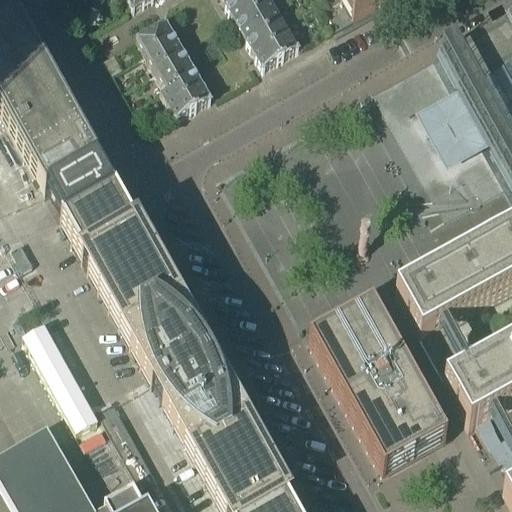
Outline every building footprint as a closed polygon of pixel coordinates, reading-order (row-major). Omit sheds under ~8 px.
[(147,10),(140,0),(119,0),(130,17),(129,17),(130,19),(132,18),(132,17),(140,13),(141,13),(147,10)] [(140,0),(147,10),(152,7),(151,6),(160,1),(159,0),(140,0)] [(223,15),(224,16),(252,0),(217,0),(216,0),(215,1),(216,3),(217,3),(224,14),(223,15)] [(234,32),(234,33),(269,13),(261,0),(252,0),(224,16),(227,21),(234,32)] [(336,0),(351,26),(398,0),(336,0)] [(244,51),(279,31),(269,13),(234,33),(238,39),(244,50),(244,51)] [(0,125),(43,203),(96,173),(10,18),(0,24),(0,125)] [(511,511),(511,24),(502,31),(503,32),(453,61),(450,55),(431,66),(457,113),(427,129),(437,147),(448,167),(478,150),(511,211),(511,237),(401,299),(402,300),(398,302),(397,301),(392,304),(507,511),(511,511)] [(133,49),(142,65),(172,47),(171,45),(164,33),(163,31),(161,32),(161,33),(133,49)] [(279,31),(244,51),(248,57),(254,66),(253,66),(254,68),(255,68),(260,76),(259,77),(261,79),(263,78),(262,77),(275,70),(282,66),(281,66),(294,59),(296,58),(295,56),(294,56),(279,31)] [(149,77),(152,82),(182,64),(182,63),(181,63),(175,52),(175,51),(172,47),(142,65),(149,77)] [(152,82),(162,99),(192,81),(185,70),(185,69),(182,64),(152,82)] [(152,82),(149,77),(140,83),(143,87),(152,82)] [(192,81),(162,99),(157,102),(174,130),(175,128),(188,121),(194,117),(206,110),(207,110),(209,109),(207,107),(202,98),(201,96),(196,88),(196,87),(192,81)] [(160,414),(214,511),(284,511),(224,403),(222,404),(190,347),(192,346),(112,201),(58,231),(149,395),(151,394),(161,413),(160,414)] [(443,451),(376,330),(369,317),(366,319),(364,315),(307,347),(309,351),(306,352),(380,486),(443,451)] [(93,433),(50,331),(26,341),(69,443),(93,433)] [(89,419),(135,501),(151,492),(105,410),(89,419)] [(86,511),(44,440),(0,465),(0,497),(8,511),(139,511),(131,497),(103,511),(86,511)]
